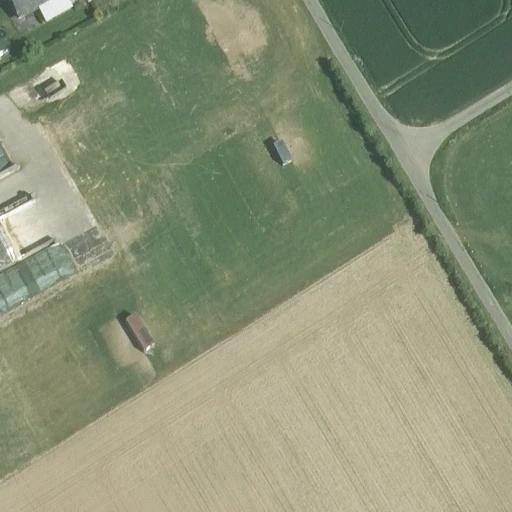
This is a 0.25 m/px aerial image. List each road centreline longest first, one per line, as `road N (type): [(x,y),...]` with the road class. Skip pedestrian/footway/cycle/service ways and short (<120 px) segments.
road 1 (track): [(312,0),(511,335)]
road 2 (track): [(511,87),(405,153)]
